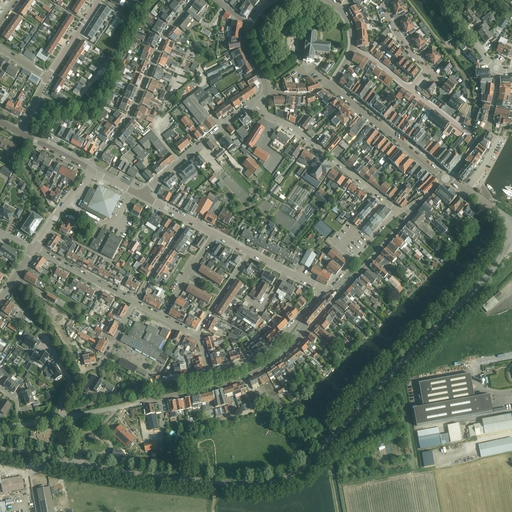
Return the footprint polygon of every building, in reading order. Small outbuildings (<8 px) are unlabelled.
[(79,1),(76,6),(81,9),(85,3),(80,0),(76,0),(77,0),(79,1)] [(169,7),(176,13),(180,8),(170,1),(169,0),(168,0),(167,2),(171,5),(169,7)] [(170,0),(170,1),(180,8),(183,4),(178,0),(170,0)] [(192,6),(191,8),(198,14),(199,13),(200,13),(206,5),(203,2),(202,4),(200,2),(197,0),(196,0),(192,6)] [(358,7),(363,9),(364,9),(365,8),(367,6),(365,5),(364,7),(361,5),(362,3),(357,0),(354,0),(352,3),(358,7)] [(393,9),(393,10),(401,6),(401,5),(402,5),(401,1),(400,2),(399,1),(398,0),(393,0),(392,1),(393,4),(391,4),(392,7),(391,7),(392,9),(393,9)] [(247,11),(250,13),(253,9),(245,2),(243,6),(245,7),(247,10),(247,11)] [(26,3),(23,8),(27,11),(31,6),(26,3)] [(103,5),(99,11),(107,17),(111,11),(110,10),(103,5)] [(68,11),(72,13),(73,13),(77,15),(81,9),(76,6),(73,11),(69,8),(68,11)] [(242,12),(240,14),(246,19),(250,13),(247,11),(247,10),(245,7),(243,6),(239,10),(242,12)] [(348,11),(351,16),(358,12),(355,6),(351,9),(350,7),(348,11)] [(401,6),(393,10),(394,11),(393,11),(394,13),(395,13),(396,15),(398,14),(399,17),(405,14),(404,12),(404,11),(403,10),(404,10),(403,7),(402,7),(401,6)] [(23,8),(19,13),(23,17),(27,11),(23,8)] [(198,15),(198,14),(191,8),(190,9),(187,13),(196,20),(199,23),(202,19),(198,15)] [(163,13),(171,19),(175,15),(168,9),(165,13),(164,12),(163,13)] [(474,25),(480,21),(477,17),(476,18),(469,10),(463,14),(471,24),(472,23),(474,25)] [(99,11),(95,17),(103,23),(107,17),(99,11)] [(160,18),(167,24),(171,19),(163,13),(160,11),(158,13),(162,16),(160,18)] [(483,22),(488,19),(492,16),(491,15),(489,11),(480,18),(483,22)] [(227,12),(223,17),(228,20),(231,16),(227,12)] [(351,16),(353,20),(355,23),(367,19),(368,18),(368,16),(367,14),(364,15),(363,13),(362,13),(360,14),(358,12),(351,16)] [(68,17),(65,22),(70,25),(74,19),(70,16),(71,15),(67,13),(65,15),(68,17)] [(180,21),(178,23),(176,25),(183,31),(193,19),(186,13),(183,17),(184,18),(181,22),(180,21)] [(17,16),(13,21),(19,25),(22,20),(17,16)] [(403,28),(411,24),(410,23),(411,22),(409,19),(408,20),(408,19),(407,19),(406,16),(400,20),(402,22),(400,23),(401,25),(400,26),(402,28),(403,28)] [(95,17),(91,23),(100,28),(103,23),(95,17)] [(105,34),(110,37),(121,20),(116,17),(105,34)] [(147,20),(163,31),(166,26),(158,21),(157,23),(155,22),(148,18),(147,20)] [(503,19),(498,26),(503,29),(508,22),(503,19)] [(147,24),(154,28),(152,31),(160,35),(163,31),(147,20),(146,20),(148,22),(147,24)] [(13,21),(9,27),(15,31),(19,25),(13,21)] [(57,26),(66,32),(70,25),(65,22),(62,27),(61,26),(58,24),(57,26)] [(91,23),(87,29),(96,34),(100,28),(91,23)] [(411,25),(411,24),(403,28),(404,29),(403,30),(404,32),(405,32),(406,33),(408,32),(410,35),(415,31),(414,29),(413,28),(414,27),(412,24),(411,25)] [(477,33),(481,38),(489,33),(486,30),(489,28),(485,24),(477,30),(479,32),(477,33)] [(61,30),(58,35),(62,38),(66,32),(57,26),(56,27),(59,29),(61,30)] [(9,27),(6,32),(11,36),(15,31),(9,27)] [(175,27),(171,32),(178,37),(182,33),(175,27)] [(87,29),(84,35),(91,39),(92,40),(96,34),(87,29)] [(208,37),(211,33),(203,29),(201,33),(208,37)] [(489,33),(481,38),(485,43),(490,40),(492,43),(497,39),(493,34),(496,33),(493,29),(489,33)] [(137,31),(136,34),(156,43),(159,38),(151,34),(150,37),(147,36),(138,32),(137,31)] [(357,31),(357,42),(357,48),(360,48),(361,49),(360,49),(365,52),(365,47),(368,47),(368,42),(368,31),(367,31),(357,31)] [(8,41),(11,36),(6,32),(2,37),(8,41)] [(171,32),(168,37),(174,42),(175,42),(176,43),(177,43),(178,43),(179,43),(179,42),(180,39),(178,37),(171,32)] [(300,52),(304,52),(304,54),(303,55),(304,55),(304,58),(303,58),(303,59),(303,62),(306,62),(306,63),(307,63),(309,63),(310,63),(309,63),(310,63),(311,63),(313,63),(314,60),(314,56),(315,56),(320,56),(320,54),(326,54),(326,55),(327,54),(329,55),(329,52),(330,52),(330,51),(330,48),(330,45),(328,44),(327,44),(318,43),(319,43),(318,43),(316,43),(316,41),(317,40),(316,40),(316,37),(317,37),(317,36),(316,36),(317,33),(307,32),(306,35),(306,36),(306,39),(305,39),(305,40),(306,40),(305,42),(301,42),(300,52)] [(415,45),(416,46),(422,40),(422,39),(423,38),(420,36),(419,37),(417,33),(412,37),(414,40),(412,41),(413,43),(414,45),(415,45)] [(146,45),(154,48),(156,43),(136,34),(134,37),(147,42),(146,45)] [(48,38),(58,44),(62,38),(58,35),(55,39),(53,38),(50,36),(48,38)] [(381,44),(385,47),(391,41),(386,37),(381,44)] [(53,42),(50,48),(54,51),(58,44),(48,38),(48,39),(50,41),(51,41),(53,42)] [(240,40),(230,38),(229,45),(228,45),(230,50),(241,49),(239,43),(240,40)] [(422,40),(416,46),(416,47),(417,49),(418,48),(419,50),(421,49),(423,51),(428,47),(425,44),(426,43),(424,40),(423,41),(422,40)] [(83,41),(78,48),(83,51),(87,46),(91,48),(92,46),(87,43),(87,44),(83,41)] [(164,46),(173,50),(174,51),(181,54),(182,54),(183,52),(175,49),(175,48),(173,47),(174,44),(166,41),(164,46)] [(385,47),(383,49),(388,53),(389,50),(389,51),(393,46),(395,44),(391,41),(385,47)] [(498,43),(493,49),(493,50),(493,49),(497,51),(496,52),(499,53),(498,54),(498,55),(501,56),(505,46),(506,47),(507,44),(499,41),(498,43)] [(505,46),(501,56),(504,57),(505,56),(507,57),(508,56),(511,57),(511,58),(511,55),(511,45),(507,43),(507,44),(506,47),(505,46)] [(164,46),(162,52),(169,55),(171,50),(172,51),(173,50),(164,46)] [(388,53),(392,56),(397,50),(393,46),(389,51),(389,50),(388,53)] [(143,53),(151,56),(153,50),(145,47),(144,49),(139,47),(138,51),(143,53)] [(50,48),(46,53),(50,55),(51,56),(54,51),(50,48)] [(78,48),(74,55),(83,61),(84,59),(85,58),(80,55),(83,51),(78,48)] [(235,52),(231,54),(233,60),(235,59),(244,55),(241,49),(235,52)] [(429,60),(430,61),(436,55),(435,54),(436,53),(433,51),(432,52),(429,49),(425,53),(427,55),(426,57),(428,59),(427,59),(429,61),(429,60)] [(41,50),(37,57),(44,62),(50,55),(46,53),(44,52),(41,50)] [(397,50),(392,56),(396,60),(399,56),(402,53),(397,50)] [(467,56),(471,60),(475,56),(470,51),(466,54),(467,55),(466,56),(467,56)] [(141,58),(149,61),(151,56),(143,53),(141,58)] [(158,59),(170,64),(171,65),(172,65),(177,67),(178,64),(175,63),(175,64),(172,63),(173,61),(168,59),(169,57),(161,54),(158,59)] [(356,54),(352,62),(358,65),(358,66),(360,66),(365,58),(357,54),(356,54)] [(436,55),(430,61),(431,62),(430,62),(432,64),(433,63),(434,65),(436,63),(438,65),(442,61),(439,58),(440,57),(438,54),(437,55),(436,55)] [(74,55),(70,61),(74,64),(76,63),(78,58),(83,61),(74,55)] [(233,60),(231,61),(234,66),(237,64),(246,60),(244,55),(235,59),(233,60)] [(360,69),(363,70),(369,60),(365,58),(360,66),(358,66),(354,72),(357,73),(360,69)] [(396,64),(400,68),(406,61),(401,58),(396,64)] [(158,59),(156,64),(164,68),(165,65),(169,67),(170,64),(158,59)] [(132,63),(146,69),(148,63),(140,60),(139,62),(138,62),(137,63),(133,61),(132,61),(130,60),(129,62),(132,63)] [(237,64),(234,66),(235,68),(238,66),(239,69),(240,69),(248,65),(246,60),(237,64)] [(369,60),(363,70),(366,73),(373,63),(369,60)] [(70,61),(65,68),(70,71),(72,72),(75,74),(76,72),(77,70),(73,67),(74,64),(70,61)] [(406,61),(400,68),(404,71),(410,65),(406,61)] [(444,62),(440,67),(443,69),(441,71),(443,72),(442,73),(444,74),(445,74),(446,74),(447,73),(448,73),(450,71),(449,70),(451,67),(444,62)] [(135,71),(143,74),(146,69),(132,63),(131,65),(134,66),(134,67),(136,67),(135,68),(136,69),(135,71)] [(322,70),(327,74),(334,64),(334,63),(333,64),(332,64),(330,66),(326,64),(322,70)] [(366,73),(370,76),(372,73),(376,67),(377,66),(373,63),(366,73)] [(10,65),(6,72),(15,78),(19,70),(10,65)] [(221,66),(212,71),(214,75),(223,70),(226,69),(224,65),(221,66)] [(244,76),(246,80),(252,76),(250,73),(252,72),(248,65),(240,69),(239,69),(237,70),(239,74),(244,71),(246,75),(244,76)] [(410,65),(404,71),(409,74),(414,68),(410,65)] [(155,66),(153,72),(161,75),(163,71),(164,71),(164,70),(155,66)] [(372,73),(374,75),(378,78),(382,72),(376,67),(372,73)] [(65,68),(61,75),(66,78),(67,75),(70,71),(65,68)] [(414,68),(409,74),(413,78),(418,71),(414,68)] [(476,80),(478,79),(490,78),(489,70),(484,71),(484,70),(480,70),(480,71),(475,72),(476,80)] [(153,72),(151,78),(160,81),(160,80),(159,80),(161,75),(153,72)] [(382,72),(378,78),(383,82),(384,82),(388,76),(382,72)] [(127,76),(140,82),(143,76),(134,73),(133,75),(129,73),(127,76)] [(345,75),(339,83),(343,87),(349,80),(348,80),(350,77),(352,75),(349,73),(347,76),(345,75)] [(32,75),(29,79),(33,82),(37,84),(40,80),(32,75)] [(61,75),(59,78),(60,80),(68,84),(69,83),(66,81),(64,80),(66,78),(61,75)] [(252,76),(246,80),(248,84),(249,83),(250,85),(251,84),(253,83),(257,80),(254,75),(252,76)] [(130,84),(138,87),(140,82),(127,76),(126,79),(131,81),(130,84)] [(215,76),(209,79),(210,82),(209,82),(211,86),(218,82),(215,76)] [(388,76),(384,82),(389,85),(393,80),(388,76)] [(446,84),(445,84),(452,90),(456,85),(455,76),(449,77),(449,80),(448,82),(447,81),(445,83),(446,84)] [(84,85),(84,86),(87,81),(82,77),(79,82),(84,85)] [(349,80),(343,87),(349,91),(356,81),(350,77),(348,80),(349,80)] [(310,85),(305,87),(306,93),(321,88),(312,78),(303,79),(304,82),(307,82),(310,85)] [(480,84),(482,84),(494,86),(492,78),(490,78),(478,79),(478,81),(480,81),(480,84)] [(281,81),(284,92),(290,93),(287,84),(285,79),(281,81)] [(349,91),(352,94),(361,82),(359,80),(357,79),(356,81),(349,91)] [(59,82),(57,86),(61,89),(63,85),(65,83),(66,84),(66,86),(68,87),(69,85),(68,84),(60,80),(59,82)] [(150,80),(148,85),(156,89),(160,90),(160,88),(161,87),(157,85),(158,83),(150,80)] [(365,84),(355,96),(361,101),(362,101),(370,89),(371,88),(373,86),(373,85),(367,81),(364,84),(365,84)] [(363,83),(361,82),(352,94),(355,96),(365,84),(364,84),(363,83)] [(116,87),(122,89),(125,91),(126,91),(135,95),(137,89),(129,86),(128,88),(123,87),(114,83),(113,85),(114,85),(113,86),(116,87)] [(241,83),(237,85),(239,88),(241,91),(242,91),(243,93),(240,95),(245,101),(250,98),(245,91),(245,90),(246,89),(241,83)] [(250,88),(245,91),(250,98),(255,94),(254,92),(258,89),(254,85),(253,83),(251,84),(250,85),(249,83),(248,84),(249,86),(250,88)] [(427,83),(422,90),(425,93),(427,91),(430,94),(432,91),(433,92),(435,89),(434,89),(436,87),(435,86),(436,85),(434,84),(433,84),(431,83),(430,85),(427,83)] [(72,93),(77,96),(83,87),(78,84),(75,89),(72,93)] [(287,84),(290,93),(297,93),(297,84),(295,84),(287,84)] [(304,84),(297,84),(297,93),(306,93),(305,87),(304,84)] [(439,89),(440,96),(448,95),(451,91),(452,90),(445,84),(445,85),(444,84),(442,86),(443,87),(442,89),(439,89)] [(148,85),(145,90),(153,94),(156,89),(148,85)] [(54,93),(52,97),(56,100),(59,102),(59,101),(63,96),(60,94),(60,95),(58,94),(59,92),(61,89),(57,86),(56,87),(54,89),(53,92),(54,93)] [(213,87),(209,90),(215,97),(218,94),(213,87)] [(195,118),(194,118),(207,134),(216,126),(203,109),(208,104),(210,108),(213,112),(215,110),(212,107),(209,103),(211,102),(201,88),(183,103),(195,118)] [(370,89),(362,101),(361,101),(366,105),(374,94),(375,93),(370,90),(371,90),(370,89)] [(395,98),(400,102),(408,93),(407,92),(403,89),(399,94),(395,98)] [(483,95),(492,98),(493,92),(482,89),(481,95),(483,95)] [(125,94),(124,97),(132,100),(135,95),(126,91),(125,94)] [(314,95),(322,102),(329,95),(325,91),(314,95)] [(0,103),(3,105),(8,94),(5,92),(4,95),(0,93),(0,103)] [(18,98),(14,105),(11,112),(19,117),(23,110),(19,108),(22,103),(19,101),(20,99),(24,93),(21,92),(18,98)] [(144,92),(142,99),(157,105),(159,102),(153,100),(151,99),(153,96),(144,92)] [(233,96),(235,98),(240,105),(240,104),(245,101),(240,95),(238,92),(236,94),(233,96)] [(400,102),(399,103),(401,105),(403,103),(404,103),(406,100),(408,101),(412,96),(408,93),(400,102)] [(374,94),(366,105),(371,109),(379,98),(374,94)] [(310,104),(316,102),(314,95),(307,98),(307,99),(306,100),(308,105),(307,105),(308,108),(311,107),(310,104)] [(329,95),(322,102),(327,106),(335,99),(329,95)] [(454,95),(448,103),(453,107),(459,99),(454,95)] [(481,102),(490,104),(492,98),(483,95),(481,102)] [(379,98),(371,109),(380,116),(386,110),(379,104),(383,98),(380,96),(379,98)] [(499,96),(498,101),(507,103),(510,104),(511,97),(509,96),(509,98),(499,96)] [(118,98),(117,102),(117,103),(118,103),(122,104),(129,107),(131,104),(132,102),(124,99),(123,100),(118,98)] [(234,108),(240,105),(235,98),(230,102),(234,108)] [(409,112),(409,111),(411,112),(412,112),(410,111),(412,107),(414,108),(415,106),(417,107),(420,102),(416,98),(411,104),(407,110),(409,112)] [(142,99),(140,104),(148,108),(149,105),(152,106),(158,108),(159,106),(157,105),(142,99)] [(323,114),(325,116),(327,114),(333,109),(340,103),(335,99),(327,106),(324,108),(327,111),(323,114)] [(459,99),(453,107),(458,111),(464,103),(459,99)] [(5,109),(11,112),(14,105),(11,104),(12,101),(11,101),(11,100),(10,100),(5,109)] [(507,107),(507,103),(498,101),(496,107),(510,110),(510,107),(507,107)] [(420,102),(417,107),(422,111),(423,109),(425,106),(420,102)] [(119,110),(127,113),(129,107),(118,103),(117,103),(116,105),(120,107),(119,110)] [(327,114),(325,116),(326,117),(325,118),(331,123),(337,116),(340,118),(341,117),(342,118),(349,111),(340,103),(333,109),(327,114)] [(222,107),(227,114),(232,110),(227,104),(222,107)] [(388,107),(386,110),(380,116),(386,121),(392,113),(397,106),(394,104),(391,107),(392,108),(391,109),(388,107)] [(136,112),(154,120),(155,117),(147,114),(148,110),(139,106),(136,112)] [(423,117),(426,120),(432,111),(425,106),(423,109),(427,112),(423,117)] [(222,118),(227,114),(222,107),(217,111),(214,114),(218,120),(222,117),(222,118)] [(337,116),(331,123),(336,128),(340,123),(343,126),(346,123),(346,124),(354,115),(349,111),(342,118),(341,117),(340,118),(337,116)] [(397,117),(392,125),(391,125),(395,128),(401,120),(402,119),(401,119),(406,111),(404,113),(403,112),(402,114),(403,115),(402,116),(399,114),(397,117)] [(112,116),(120,122),(124,118),(117,112),(115,114),(113,113),(111,115),(112,116)] [(136,112),(134,118),(142,121),(143,119),(146,120),(146,121),(152,123),(154,120),(136,112)] [(434,112),(429,119),(434,123),(439,116),(434,112)] [(392,113),(386,121),(391,125),(392,125),(397,117),(392,113)] [(237,119),(244,127),(247,131),(248,129),(246,126),(251,122),(245,114),(237,119)] [(476,121),(485,124),(488,116),(478,114),(476,121)] [(306,129),(310,124),(312,122),(306,117),(303,115),(297,123),(299,125),(299,126),(305,130),(306,129)] [(354,115),(346,124),(348,125),(349,126),(353,122),(354,123),(358,118),(354,115)] [(109,121),(116,127),(120,122),(112,116),(111,117),(112,117),(109,121)] [(439,116),(434,123),(439,126),(444,120),(439,116)] [(197,140),(202,137),(196,130),(186,117),(181,122),(186,127),(187,126),(191,131),(192,130),(194,133),(193,133),(193,135),(197,140)] [(405,121),(398,131),(404,135),(409,128),(412,125),(409,123),(411,120),(411,119),(408,117),(405,121)] [(495,125),(499,126),(501,119),(493,117),(493,118),(493,121),(495,125)] [(199,128),(196,130),(202,137),(202,138),(207,134),(194,118),(192,120),(199,128)] [(346,133),(348,135),(361,120),(358,118),(354,123),(353,122),(349,126),(348,125),(347,126),(351,129),(350,130),(349,130),(346,133)] [(401,120),(395,128),(398,131),(405,121),(402,119),(401,120)] [(129,124),(136,130),(144,137),(150,131),(148,129),(144,132),(142,131),(137,127),(139,125),(136,123),(132,120),(129,124)] [(361,120),(348,135),(343,140),(345,141),(348,144),(355,137),(356,138),(365,124),(363,122),(361,120)] [(409,128),(404,135),(410,140),(419,129),(420,127),(424,123),(420,120),(417,124),(414,127),(412,130),(409,128)] [(444,120),(439,126),(444,130),(449,124),(444,120)] [(101,124),(111,133),(115,128),(108,123),(105,126),(104,126),(105,124),(102,121),(101,123),(101,124)] [(473,126),(472,127),(473,127),(472,130),(476,132),(478,128),(482,131),(485,126),(474,122),(474,123),(474,122),(473,126)] [(100,132),(107,138),(111,133),(101,124),(100,125),(96,130),(98,131),(101,128),(103,129),(100,132)] [(135,131),(136,130),(129,124),(125,129),(129,132),(131,134),(134,130),(135,131)] [(450,124),(444,132),(449,136),(453,130),(453,131),(455,128),(450,124)] [(257,125),(245,145),(250,148),(248,151),(254,154),(253,155),(261,160),(259,163),(263,165),(265,163),(269,156),(258,148),(257,149),(253,147),(265,129),(257,125)] [(235,132),(231,127),(231,126),(227,130),(231,135),(235,132)] [(367,126),(351,147),(356,151),(361,145),(361,144),(363,142),(372,130),(367,126)] [(58,136),(62,138),(61,138),(69,143),(74,133),(67,129),(66,129),(63,127),(58,136)] [(246,132),(247,131),(244,127),(243,128),(242,127),(236,132),(242,140),(248,135),(246,132)] [(459,138),(463,133),(460,131),(455,128),(453,131),(455,132),(453,135),(459,138)] [(306,133),(312,139),(316,135),(314,133),(314,131),(311,129),(309,131),(306,133)] [(419,129),(410,140),(416,145),(425,134),(419,129)] [(120,134),(135,146),(134,146),(137,144),(129,137),(130,135),(124,130),(120,134)] [(366,144),(362,150),(365,152),(366,150),(369,147),(378,135),(377,134),(374,132),(372,130),(363,142),(366,144)] [(152,145),(159,154),(168,165),(175,160),(151,132),(143,139),(140,142),(139,143),(145,150),(152,145)] [(275,132),(271,138),(274,141),(275,140),(285,146),(289,140),(279,133),(278,135),(275,132)] [(70,143),(75,146),(80,138),(78,137),(80,134),(78,133),(75,136),(73,137),(70,143)] [(132,149),(135,146),(120,134),(117,138),(123,144),(125,141),(131,146),(130,147),(132,149)] [(425,134),(416,145),(427,153),(434,144),(430,141),(431,140),(425,134)] [(80,138),(75,146),(80,149),(84,141),(86,142),(87,141),(86,141),(89,137),(86,135),(83,139),(80,138)] [(177,135),(175,136),(180,142),(185,148),(190,144),(185,138),(182,141),(177,135)] [(369,147),(366,150),(370,153),(372,150),(374,147),(382,138),(378,135),(369,147)] [(173,138),(178,144),(175,146),(180,152),(185,148),(180,142),(175,136),(173,138)] [(314,140),(318,143),(323,147),(330,139),(326,136),(323,140),(318,136),(314,140)] [(0,147),(12,154),(17,146),(0,137),(0,147)] [(225,137),(220,141),(227,150),(231,147),(233,149),(239,145),(236,141),(233,143),(229,139),(227,140),(225,137)] [(456,142),(447,153),(439,163),(444,167),(454,153),(464,142),(465,141),(464,141),(460,137),(456,142)] [(382,138),(374,147),(376,149),(374,152),(375,153),(373,156),(374,157),(379,151),(378,151),(386,141),(382,138)] [(434,144),(427,153),(431,157),(440,147),(437,145),(438,144),(441,141),(438,139),(434,144)] [(82,149),(87,152),(92,143),(93,142),(90,140),(89,141),(89,142),(89,143),(86,142),(82,149)] [(123,146),(120,143),(116,140),(114,143),(121,149),(123,146)] [(338,145),(345,151),(348,147),(348,146),(343,143),(345,141),(343,140),(338,145)] [(479,145),(486,150),(488,143),(483,140),(479,145)] [(217,148),(212,141),(211,141),(207,145),(212,152),(214,150),(217,153),(214,156),(218,160),(225,154),(221,150),(220,151),(217,148)] [(333,141),(326,150),(330,153),(337,144),(333,141)] [(378,151),(379,151),(381,153),(378,156),(380,158),(381,157),(391,145),(386,141),(378,151)] [(92,143),(87,152),(92,155),(94,152),(95,152),(98,146),(95,144),(96,144),(93,142),(92,143)] [(440,147),(431,157),(435,160),(443,150),(441,147),(443,145),(442,144),(440,147)] [(132,150),(138,156),(138,157),(144,151),(138,145),(132,150)] [(290,145),(285,151),(295,159),(302,149),(296,145),(294,148),(290,145)] [(391,145),(381,157),(385,161),(387,160),(396,149),(392,146),(391,145)] [(443,150),(435,160),(439,163),(447,153),(445,151),(447,148),(443,145),(441,147),(443,150)] [(475,151),(481,157),(486,150),(479,145),(475,151)] [(386,164),(383,167),(385,168),(386,167),(386,168),(400,152),(396,149),(387,160),(385,161),(385,162),(386,164)] [(138,157),(136,158),(139,161),(142,164),(145,162),(143,160),(149,155),(145,150),(144,151),(138,157)] [(305,151),(298,161),(296,164),(300,167),(302,164),(303,165),(305,162),(307,163),(306,165),(308,167),(314,158),(305,151)] [(470,156),(477,162),(481,157),(475,151),(474,151),(470,155),(470,156)] [(400,152),(386,168),(389,170),(392,167),(396,170),(397,169),(407,158),(400,152)] [(39,162),(43,164),(47,158),(47,157),(41,153),(40,155),(37,154),(36,157),(34,161),(38,164),(39,162)] [(110,165),(113,158),(105,153),(101,160),(110,165)] [(454,153),(444,167),(449,171),(452,168),(453,168),(453,167),(453,166),(460,158),(460,157),(458,155),(457,156),(454,153)] [(159,162),(157,164),(162,171),(168,165),(159,154),(157,156),(159,158),(160,159),(158,161),(159,162)] [(349,160),(346,165),(351,170),(356,163),(359,159),(353,155),(349,160)] [(465,161),(468,163),(474,168),(477,163),(477,162),(470,156),(465,161)] [(201,168),(206,164),(200,157),(198,159),(196,157),(191,161),(196,166),(198,165),(201,168)] [(43,164),(40,169),(42,170),(44,166),(49,169),(50,167),(53,161),(47,158),(43,164)] [(120,161),(119,161),(118,164),(116,163),(115,165),(114,165),(113,167),(124,173),(125,172),(128,166),(128,165),(128,164),(127,163),(128,161),(122,158),(121,159),(120,161)] [(249,158),(242,165),(248,171),(244,175),(249,179),(252,176),(253,175),(259,169),(252,162),(249,158)] [(407,158),(397,169),(404,174),(409,168),(413,163),(407,158)] [(306,173),(302,178),(317,189),(321,183),(325,177),(331,169),(328,167),(328,166),(320,160),(320,161),(317,159),(311,167),(306,173)] [(186,177),(195,169),(189,162),(180,170),(181,172),(179,175),(185,183),(188,180),(186,177)] [(53,173),(56,175),(57,173),(61,166),(56,163),(53,168),(50,167),(46,176),(51,178),(53,173)] [(152,170),(157,175),(162,171),(157,164),(155,163),(153,165),(155,167),(152,170)] [(356,163),(351,170),(354,172),(359,165),(356,163)] [(473,170),(474,168),(468,163),(462,170),(468,175),(473,170)] [(359,165),(354,172),(359,175),(364,168),(360,164),(359,165)] [(410,176),(408,179),(405,182),(406,183),(407,183),(413,176),(420,168),(414,164),(410,169),(407,173),(410,176)] [(56,175),(54,178),(53,182),(55,183),(57,179),(60,175),(63,176),(67,169),(62,166),(58,174),(57,173),(56,175)] [(364,168),(359,175),(363,179),(369,171),(365,167),(364,168)] [(369,171),(363,179),(368,182),(377,171),(372,167),(369,171)] [(2,172),(1,173),(2,174),(10,178),(13,173),(4,168),(2,172)] [(127,174),(134,178),(135,178),(138,172),(131,168),(127,174)] [(142,175),(149,182),(153,178),(144,168),(143,170),(145,172),(142,175)] [(405,186),(404,187),(406,188),(407,187),(411,190),(414,187),(419,180),(426,173),(420,168),(413,176),(418,181),(414,185),(413,184),(411,186),(408,184),(406,186),(405,186)] [(67,169),(63,176),(63,177),(61,180),(60,182),(62,182),(63,181),(65,178),(68,179),(72,172),(67,169)] [(259,169),(253,175),(256,178),(262,171),(259,169)] [(304,169),(299,176),(302,178),(307,171),(304,169)] [(332,170),(327,178),(330,180),(328,183),(331,185),(339,175),(332,170)] [(468,175),(462,170),(456,177),(457,178),(456,179),(461,183),(468,175)] [(377,171),(368,182),(371,185),(374,182),(380,174),(377,171)] [(72,172),(68,179),(65,185),(64,186),(67,187),(70,180),(73,182),(77,174),(72,172)] [(419,180),(414,187),(415,188),(420,181),(423,183),(429,176),(426,173),(419,180)] [(168,178),(173,184),(175,182),(177,185),(179,183),(177,180),(172,174),(168,178)] [(279,175),(274,182),(279,185),(284,179),(279,175)] [(331,185),(330,187),(337,192),(340,188),(340,187),(346,179),(339,175),(331,185)] [(421,184),(415,190),(418,193),(417,193),(418,194),(421,192),(421,191),(431,181),(433,179),(429,176),(423,183),(424,184),(423,186),(421,184)] [(171,185),(173,184),(168,178),(163,182),(170,190),(173,188),(171,185)] [(340,187),(340,188),(345,191),(351,183),(346,179),(340,187)] [(431,181),(421,191),(421,192),(424,195),(430,189),(431,189),(436,183),(437,183),(437,182),(436,181),(436,180),(435,179),(434,179),(433,179),(431,181)] [(221,189),(225,186),(221,181),(217,185),(221,189)] [(371,185),(378,191),(382,187),(376,183),(377,183),(375,181),(375,182),(374,182),(371,185)] [(385,183),(382,187),(378,191),(385,196),(391,188),(385,183)] [(276,184),(270,192),(275,195),(280,188),(276,184)] [(352,194),(357,188),(352,184),(347,190),(350,192),(349,195),(351,196),(352,194)] [(442,185),(435,194),(448,206),(456,197),(450,192),(449,191),(450,190),(445,186),(444,187),(442,185)] [(158,194),(157,194),(159,195),(161,196),(163,198),(162,200),(168,203),(171,197),(173,198),(174,196),(171,193),(168,190),(167,189),(162,186),(160,190),(158,194)] [(81,205),(80,208),(104,220),(106,220),(107,217),(109,218),(111,215),(119,200),(120,198),(99,187),(97,192),(96,191),(90,188),(81,205)] [(391,188),(385,196),(392,201),(392,200),(397,194),(396,193),(397,191),(393,187),(391,188)] [(393,201),(398,206),(402,201),(403,200),(411,190),(407,187),(406,188),(404,187),(393,201)] [(357,188),(352,194),(357,198),(362,192),(357,188)] [(170,204),(175,206),(183,195),(184,193),(182,191),(179,195),(177,194),(170,204)] [(51,195),(50,197),(53,198),(51,201),(56,203),(56,204),(60,197),(56,194),(55,194),(52,192),(51,195)] [(362,192),(357,198),(354,202),(355,203),(356,202),(357,202),(359,199),(362,202),(367,196),(362,192)] [(216,197),(210,193),(207,199),(213,202),(216,197)] [(316,193),(314,198),(320,202),(323,198),(316,193)] [(183,195),(175,206),(179,209),(184,202),(183,202),(186,197),(183,195)] [(427,202),(432,206),(434,208),(435,207),(436,208),(438,206),(437,206),(440,202),(433,195),(428,201),(427,202)] [(180,209),(188,214),(193,204),(193,203),(192,204),(188,201),(189,200),(190,201),(191,198),(189,196),(180,209)] [(370,200),(368,202),(374,207),(378,202),(370,197),(369,199),(370,200)] [(193,204),(188,214),(192,216),(197,218),(199,214),(204,217),(205,217),(207,213),(212,203),(203,198),(202,198),(197,207),(196,206),(196,205),(199,201),(197,200),(197,199),(195,198),(193,203),(193,204)] [(454,213),(463,202),(458,198),(445,212),(447,214),(451,210),(454,213)] [(364,204),(371,211),(374,207),(368,202),(368,201),(368,200),(364,204)] [(208,213),(204,221),(208,223),(213,226),(217,218),(218,216),(214,213),(215,210),(213,208),(215,204),(213,202),(213,203),(212,203),(207,213),(208,213)] [(427,202),(422,207),(423,208),(433,217),(436,220),(437,221),(442,225),(445,222),(440,218),(439,219),(435,215),(434,215),(430,211),(433,209),(431,207),(432,206),(427,202)] [(463,215),(464,214),(463,213),(469,207),(464,203),(455,214),(459,218),(462,214),(463,215)] [(360,209),(367,215),(371,211),(364,204),(363,205),(360,209)] [(133,211),(131,214),(138,218),(142,209),(135,205),(133,211)] [(379,210),(386,216),(391,211),(383,206),(379,210)] [(16,211),(15,210),(9,207),(6,211),(2,209),(2,210),(1,209),(0,211),(1,212),(0,213),(0,217),(2,218),(5,220),(9,222),(12,216),(13,216),(18,219),(19,218),(23,211),(17,208),(16,211)] [(469,207),(463,213),(464,214),(468,217),(467,218),(469,220),(470,218),(471,219),(476,212),(469,207)] [(427,221),(429,222),(430,221),(433,224),(432,225),(443,235),(447,230),(437,221),(436,220),(434,222),(431,219),(433,217),(423,208),(418,213),(427,221)] [(357,213),(364,219),(367,215),(360,209),(357,213)] [(376,214),(383,220),(386,216),(379,210),(376,214)] [(228,225),(232,218),(222,212),(218,220),(228,226),(228,225)] [(353,217),(360,223),(364,219),(357,213),(353,217)] [(410,222),(418,228),(431,239),(435,235),(425,226),(422,223),(425,220),(429,224),(430,223),(429,222),(427,221),(418,213),(410,222)] [(31,237),(33,233),(33,234),(36,230),(35,230),(42,220),(33,214),(22,230),(22,231),(31,237)] [(161,222),(162,220),(153,214),(147,223),(156,229),(159,224),(161,222)] [(372,218),(380,224),(383,220),(376,214),(372,218)] [(349,221),(357,227),(360,223),(353,217),(349,221)] [(369,222),(376,229),(380,224),(372,218),(369,222)] [(62,225),(59,231),(67,235),(70,229),(71,229),(75,222),(67,219),(64,226),(62,225)] [(166,219),(156,234),(159,235),(160,234),(164,227),(166,229),(171,223),(166,219)] [(239,230),(244,222),(242,220),(236,228),(239,230)] [(320,221),(313,229),(321,236),(328,228),(320,221)] [(365,226),(373,233),(376,229),(369,222),(365,226)] [(410,222),(406,227),(411,232),(414,234),(416,233),(418,235),(420,232),(410,222)] [(172,223),(166,232),(169,234),(171,231),(170,230),(170,229),(176,233),(180,228),(172,223)] [(362,231),(369,237),(373,233),(365,226),(362,231)] [(241,236),(246,239),(250,232),(252,228),(250,227),(248,231),(245,230),(242,235),(241,236)] [(418,238),(411,232),(406,227),(403,230),(414,241),(415,241),(418,238)] [(112,260),(122,241),(111,235),(112,234),(102,229),(96,240),(94,239),(89,248),(112,260)] [(182,235),(192,242),(195,237),(193,235),(192,235),(192,234),(185,230),(182,235)] [(250,232),(246,239),(251,241),(254,235),(256,231),(254,230),(252,233),(250,232)] [(407,235),(402,231),(397,236),(404,242),(408,238),(406,236),(407,235)] [(254,235),(251,241),(255,244),(260,234),(260,233),(258,232),(256,236),(254,235)] [(165,233),(158,244),(161,246),(164,242),(162,241),(163,240),(169,244),(173,238),(165,233)] [(260,234),(255,244),(259,246),(263,239),(265,237),(260,234)] [(182,235),(179,240),(185,244),(187,241),(190,244),(192,242),(182,235)] [(55,236),(51,241),(57,245),(59,242),(61,244),(63,241),(58,238),(55,236)] [(400,248),(399,248),(406,255),(410,258),(411,258),(407,254),(408,253),(404,249),(407,246),(397,236),(392,242),(400,248)] [(194,246),(200,250),(206,241),(200,237),(198,240),(195,238),(191,244),(194,246)] [(263,239),(259,246),(264,248),(268,242),(263,239)] [(175,244),(185,251),(186,251),(188,248),(186,247),(185,249),(183,248),(185,244),(179,240),(175,244)] [(55,248),(57,245),(51,241),(47,247),(55,252),(57,250),(55,248)] [(135,242),(129,250),(133,253),(139,245),(138,244),(135,242)] [(268,242),(264,248),(269,251),(272,244),(268,242)] [(398,258),(401,256),(401,255),(397,251),(398,250),(399,248),(400,248),(392,242),(389,245),(387,248),(391,252),(391,253),(394,256),(395,255),(398,258)] [(154,256),(158,259),(165,249),(163,247),(161,246),(158,244),(156,247),(151,254),(154,256)] [(175,244),(172,250),(179,254),(180,252),(183,254),(185,251),(175,244)] [(272,244),(269,251),(273,253),(277,247),(272,244)] [(16,258),(19,254),(5,245),(0,251),(0,252),(13,262),(16,258)] [(214,248),(210,253),(210,254),(211,253),(216,257),(222,249),(217,245),(214,248)] [(65,258),(71,261),(74,255),(71,253),(73,251),(73,250),(73,247),(71,246),(68,252),(65,258)] [(277,247),(273,253),(278,256),(281,249),(277,247)] [(281,249),(278,256),(282,258),(287,250),(284,248),(283,250),(281,249)] [(327,251),(324,254),(328,258),(341,268),(347,262),(332,250),(330,248),(327,251)] [(222,249),(216,257),(222,261),(222,262),(224,263),(228,258),(226,256),(228,252),(222,249)] [(390,263),(391,263),(392,264),(396,258),(390,253),(390,252),(386,249),(381,255),(390,263)] [(168,256),(174,260),(175,260),(178,262),(179,260),(176,258),(178,255),(171,250),(168,256)] [(287,250),(282,258),(287,261),(291,254),(288,253),(289,252),(287,250)] [(291,254),(287,261),(291,263),(296,255),(295,255),(296,253),(297,251),(295,250),(294,252),(293,255),(291,254)] [(305,254),(300,264),(300,265),(309,269),(311,265),(316,268),(317,266),(315,265),(318,260),(320,261),(321,259),(322,258),(323,255),(320,254),(318,252),(316,256),(307,251),(305,254)] [(74,255),(71,261),(76,264),(81,255),(78,254),(77,256),(74,255)] [(93,258),(87,269),(92,272),(95,266),(93,265),(94,262),(97,255),(95,254),(93,258)] [(321,259),(320,261),(320,262),(322,258),(326,261),(327,262),(329,264),(327,266),(326,269),(325,270),(327,271),(326,272),(326,273),(331,275),(332,275),(333,273),(335,275),(341,268),(328,258),(324,254),(323,255),(322,258),(321,259)] [(81,255),(76,264),(81,266),(85,260),(82,259),(84,256),(81,255)] [(296,255),(291,263),(296,265),(298,261),(300,259),(297,257),(298,256),(296,255)] [(386,267),(388,266),(390,263),(381,255),(380,256),(380,255),(375,261),(379,265),(382,268),(384,265),(386,267)] [(148,259),(145,263),(152,268),(158,259),(154,256),(151,261),(148,259)] [(165,260),(174,267),(176,265),(173,263),(174,260),(168,256),(165,260)] [(224,264),(227,266),(229,264),(235,268),(241,260),(234,256),(232,258),(229,256),(224,264)] [(36,263),(42,267),(47,270),(49,272),(52,268),(48,265),(47,266),(49,268),(48,269),(43,266),(44,264),(46,265),(48,263),(40,257),(36,263)] [(85,260),(81,266),(87,269),(93,258),(90,257),(89,259),(87,262),(85,260)] [(140,257),(138,261),(133,267),(137,270),(140,264),(142,265),(145,260),(140,257)] [(169,270),(170,267),(173,269),(175,267),(174,267),(165,260),(161,265),(169,270)] [(371,268),(381,279),(383,277),(384,278),(387,275),(374,262),(369,267),(371,268)] [(40,269),(42,267),(36,263),(32,268),(40,274),(42,271),(40,269)] [(139,272),(146,277),(152,268),(145,263),(139,272)] [(249,263),(242,273),(250,277),(254,271),(259,274),(261,270),(249,263)] [(399,265),(397,268),(404,274),(407,270),(400,264),(400,265),(399,265)] [(95,266),(92,272),(97,275),(102,266),(99,265),(98,267),(95,266)] [(166,275),(169,270),(161,265),(158,270),(166,275)] [(198,272),(203,276),(210,266),(208,265),(205,268),(202,266),(200,269),(198,272)] [(316,276),(317,277),(319,274),(318,273),(320,269),(316,268),(311,265),(309,269),(311,270),(310,272),(317,276),(316,276)] [(102,266),(97,275),(103,278),(106,272),(103,270),(105,268),(102,266)] [(210,266),(203,276),(209,279),(213,273),(210,271),(212,267),(210,266)] [(57,276),(60,277),(63,271),(58,268),(53,277),(56,278),(57,276)] [(381,279),(371,268),(370,269),(374,272),(372,274),(368,271),(364,275),(372,284),(376,280),(379,283),(382,280),(381,279)] [(318,277),(316,281),(326,286),(328,281),(323,278),(324,276),(321,275),(323,271),(320,269),(318,273),(319,274),(317,277),(318,277)] [(106,272),(103,278),(108,281),(112,272),(110,270),(108,273),(106,272)] [(158,270),(155,274),(162,279),(164,275),(167,277),(168,277),(169,276),(166,275),(158,270)] [(323,271),(321,275),(324,276),(323,278),(328,281),(331,275),(326,273),(326,272),(323,270),(323,271)] [(63,271),(60,277),(62,279),(61,281),(64,283),(68,274),(63,271)] [(213,273),(209,279),(214,283),(220,273),(218,271),(216,275),(213,273)] [(112,272),(108,281),(113,283),(116,277),(114,276),(115,273),(112,272)] [(264,272),(260,279),(262,280),(261,283),(264,285),(270,275),(264,272)] [(38,279),(29,273),(25,280),(34,285),(38,279)] [(220,273),(214,283),(220,286),(222,282),(224,280),(220,278),(223,274),(220,273)] [(155,274),(151,280),(153,281),(152,282),(155,284),(156,283),(158,284),(162,279),(155,274)] [(256,293),(253,298),(260,302),(262,298),(265,293),(268,287),(269,284),(271,286),(276,278),(270,275),(264,285),(261,283),(260,283),(261,284),(256,293)] [(116,277),(113,283),(119,286),(123,278),(120,276),(119,279),(116,277)] [(363,276),(358,280),(365,287),(367,289),(369,291),(371,289),(367,285),(370,283),(363,276)] [(124,287),(130,289),(133,283),(131,282),(132,279),(129,278),(124,287)] [(388,282),(395,289),(396,289),(400,285),(392,278),(388,282)] [(74,279),(71,285),(70,285),(68,287),(72,289),(74,287),(76,288),(80,282),(74,279)] [(354,284),(353,285),(363,294),(363,293),(367,289),(358,280),(357,280),(354,284)] [(233,287),(242,294),(244,291),(240,289),(242,286),(239,283),(236,281),(233,287)] [(80,282),(76,288),(79,290),(78,292),(80,294),(85,285),(80,282)] [(133,283),(130,289),(135,292),(140,284),(137,282),(136,285),(133,283)] [(283,282),(276,293),(278,294),(279,296),(278,298),(279,300),(282,302),(284,298),(284,297),(291,286),(283,282)] [(510,284),(501,291),(502,293),(511,285),(510,284)] [(85,285),(80,294),(83,295),(85,293),(87,294),(90,288),(85,285)] [(353,285),(351,287),(354,290),(352,293),(356,296),(356,295),(359,298),(363,294),(353,285)] [(403,289),(400,285),(396,289),(395,289),(394,290),(398,294),(403,289)] [(187,298),(189,299),(195,289),(189,286),(186,292),(189,294),(187,298)] [(284,298),(290,301),(291,300),(290,298),(290,297),(291,297),(292,295),(295,290),(291,287),(291,286),(284,297),(284,298)] [(233,287),(229,292),(235,296),(237,293),(241,296),(242,294),(233,287)] [(351,287),(346,292),(352,297),(356,301),(358,298),(356,296),(352,293),(354,290),(351,287)] [(90,288),(87,294),(89,295),(88,298),(91,299),(96,291),(90,288)] [(152,296),(148,304),(153,307),(162,290),(160,289),(156,296),(153,294),(152,296)] [(195,289),(189,299),(192,300),(194,297),(197,298),(200,292),(195,289)] [(162,290),(153,307),(158,310),(160,306),(161,307),(164,301),(161,299),(161,298),(164,292),(162,290)] [(200,292),(197,298),(200,300),(198,304),(200,305),(206,295),(200,292)] [(225,297),(235,304),(237,302),(233,299),(235,296),(229,292),(225,297)] [(352,297),(346,292),(340,299),(345,304),(346,304),(348,306),(351,303),(352,302),(349,300),(352,297)] [(500,292),(494,297),(482,307),(487,313),(504,297),(500,292)] [(103,300),(106,302),(109,295),(104,293),(99,301),(102,303),(103,300)] [(147,293),(142,301),(148,304),(152,296),(147,293)] [(48,294),(46,298),(54,304),(57,299),(48,294)] [(322,299),(328,305),(333,298),(328,294),(326,295),(322,299)] [(109,295),(106,302),(108,303),(107,305),(107,306),(110,307),(114,298),(109,295)] [(206,295),(200,305),(203,306),(205,303),(208,304),(212,298),(206,295)] [(298,303),(296,306),(299,310),(307,303),(300,296),(294,300),(295,301),(296,300),(298,303)] [(225,297),(222,302),(228,307),(230,304),(234,306),(235,304),(225,297)] [(370,301),(375,305),(373,307),(376,310),(378,306),(376,304),(378,301),(373,297),(370,301)] [(8,301),(4,306),(15,313),(17,311),(14,309),(15,306),(12,304),(14,302),(10,299),(8,302),(8,301)] [(172,308),(174,309),(175,307),(182,310),(182,309),(183,307),(186,303),(179,299),(175,304),(175,305),(172,308)] [(319,302),(325,307),(328,305),(322,299),(319,302)] [(334,305),(357,325),(358,326),(360,325),(357,323),(359,321),(346,310),(348,307),(339,300),(334,305)] [(218,308),(228,314),(230,312),(226,310),(228,307),(222,302),(218,308)] [(317,305),(322,310),(325,307),(319,302),(317,305)] [(121,308),(119,311),(125,314),(128,308),(120,304),(119,307),(121,308)] [(91,310),(99,315),(100,313),(95,310),(97,307),(94,305),(91,310)] [(314,308),(320,313),(322,310),(317,305),(316,306),(314,308)] [(13,316),(15,313),(4,306),(1,311),(0,313),(0,314),(5,318),(7,315),(8,316),(10,314),(13,316)] [(237,313),(235,316),(238,318),(239,319),(239,318),(241,316),(246,308),(242,306),(237,313)] [(330,311),(337,317),(338,316),(339,315),(343,318),(345,316),(334,306),(330,311)] [(172,308),(169,315),(169,316),(177,320),(181,312),(182,310),(175,307),(174,309),(172,308)] [(227,316),(228,314),(218,308),(215,313),(216,314),(221,317),(223,314),(227,316)] [(241,316),(244,318),(249,311),(246,308),(241,316)] [(288,312),(294,318),(298,313),(292,308),(289,312),(288,312)] [(312,311),(317,316),(320,313),(314,308),(312,311)] [(284,316),(289,322),(294,318),(288,312),(289,312),(287,310),(284,313),(286,315),(284,316)] [(114,315),(122,319),(125,314),(119,311),(118,314),(116,313),(114,315)] [(244,318),(248,321),(253,313),(249,311),(244,318)] [(326,315),(332,320),(334,318),(338,321),(337,321),(341,325),(344,323),(339,319),(337,317),(330,311),(326,315)] [(181,312),(177,320),(182,323),(187,314),(185,313),(184,314),(181,312)] [(18,313),(17,315),(21,318),(27,322),(26,323),(30,325),(30,324),(31,325),(33,322),(30,321),(31,319),(27,317),(26,318),(18,313)] [(248,321),(252,323),(257,316),(253,313),(248,321)] [(190,315),(185,324),(190,327),(194,321),(193,321),(195,318),(190,315)] [(322,319),(329,325),(334,329),(335,327),(331,323),(333,320),(332,320),(326,315),(322,319)] [(257,316),(252,323),(256,326),(261,318),(257,316)] [(194,321),(190,327),(196,330),(201,321),(197,319),(196,322),(194,321)] [(208,324),(214,328),(214,327),(218,329),(224,331),(225,330),(220,327),(222,324),(221,324),(211,319),(208,324)] [(278,323),(283,328),(287,324),(282,319),(278,323)] [(318,324),(325,331),(329,325),(322,319),(318,324)] [(108,327),(107,327),(116,332),(118,326),(111,322),(108,327)] [(124,335),(120,342),(144,354),(157,361),(164,365),(168,358),(162,355),(162,354),(163,352),(158,350),(164,339),(166,340),(170,332),(163,329),(161,332),(159,331),(149,326),(147,328),(137,323),(135,324),(128,337),(124,335)] [(274,327),(279,332),(283,328),(278,323),(274,327)] [(18,329),(14,326),(13,327),(9,324),(7,327),(16,333),(18,329)] [(208,324),(205,330),(214,335),(215,333),(216,333),(216,332),(218,329),(214,327),(214,328),(208,324)] [(312,331),(313,332),(316,335),(317,333),(318,335),(318,334),(319,333),(327,340),(330,336),(325,331),(318,324),(312,331)] [(95,332),(97,333),(100,335),(102,331),(105,332),(105,333),(113,337),(116,332),(107,327),(104,326),(102,330),(96,327),(94,332),(95,332)] [(79,334),(90,340),(91,339),(90,338),(74,329),(73,329),(80,333),(79,334)] [(268,333),(273,338),(277,334),(272,329),(268,333)] [(26,332),(20,342),(23,344),(22,346),(27,349),(28,347),(33,350),(33,349),(34,350),(35,347),(37,344),(33,341),(31,340),(33,337),(26,332)] [(177,345),(183,335),(177,332),(172,340),(176,342),(175,344),(177,345)] [(264,337),(269,342),(273,338),(268,333),(264,337)] [(83,339),(88,342),(90,340),(79,334),(79,335),(81,337),(81,338),(83,339)] [(317,339),(311,334),(307,338),(311,341),(313,343),(317,339)] [(253,343),(259,351),(263,347),(261,344),(263,342),(259,336),(257,338),(258,340),(253,343)] [(181,346),(186,349),(191,340),(186,337),(181,346)] [(214,337),(205,339),(206,346),(213,344),(212,341),(215,340),(214,337)] [(90,340),(105,349),(108,344),(100,339),(99,342),(97,341),(96,342),(96,341),(91,339),(90,340)] [(94,350),(102,354),(105,349),(90,340),(88,342),(94,345),(96,346),(94,350)] [(186,349),(185,351),(184,355),(186,356),(189,351),(192,352),(197,343),(191,340),(186,349)] [(305,340),(302,344),(307,349),(310,351),(312,349),(314,346),(312,344),(311,345),(309,344),(305,340)] [(206,346),(208,352),(218,349),(217,347),(219,346),(218,345),(224,344),(223,341),(215,343),(213,344),(206,346)] [(254,354),(259,351),(253,343),(251,345),(249,342),(244,345),(249,352),(252,350),(254,354)] [(303,353),(307,349),(302,344),(298,348),(303,353)] [(293,353),(301,363),(303,362),(300,358),(303,356),(297,349),(293,353)] [(35,352),(31,358),(36,361),(43,366),(49,356),(42,351),(40,355),(35,352)] [(228,352),(231,363),(237,361),(235,354),(233,355),(232,352),(229,353),(229,352),(228,352)] [(88,354),(90,364),(96,363),(94,354),(91,355),(90,353),(87,353),(88,354)] [(209,356),(211,362),(221,359),(220,354),(219,353),(209,356)] [(287,358),(292,364),(296,361),(299,365),(301,363),(293,353),(287,358)] [(121,358),(117,365),(134,374),(138,367),(121,358)] [(192,361),(193,364),(196,363),(196,366),(204,364),(202,358),(192,361)] [(282,361),(290,371),(295,367),(292,364),(287,358),(282,361)] [(211,362),(213,368),(223,365),(222,360),(221,359),(211,362)] [(281,360),(276,365),(279,369),(281,368),(282,369),(284,367),(293,378),(295,377),(290,371),(282,361),(281,360)] [(49,362),(44,372),(45,373),(46,374),(49,373),(51,377),(53,376),(55,380),(57,380),(60,378),(60,377),(62,377),(59,373),(59,372),(58,371),(59,371),(58,371),(58,370),(56,366),(53,368),(49,362)] [(186,363),(179,364),(180,365),(181,376),(187,375),(186,363)] [(173,365),(175,377),(181,376),(180,365),(179,364),(173,365)] [(194,370),(195,373),(205,370),(204,364),(196,366),(194,367),(194,370)] [(270,369),(275,376),(275,377),(277,379),(282,376),(281,374),(275,366),(270,369)] [(0,368),(0,379),(2,377),(5,378),(8,373),(9,372),(5,369),(3,370),(0,368)] [(145,377),(147,373),(138,368),(136,372),(145,377)] [(275,377),(275,376),(270,369),(266,372),(270,379),(274,376),(274,377),(275,377)] [(269,381),(265,372),(255,378),(260,386),(269,381)] [(4,386),(9,389),(14,382),(16,379),(13,377),(8,373),(5,378),(7,380),(4,386)] [(424,408),(414,410),(417,427),(491,413),(489,399),(488,396),(473,399),(472,393),(469,374),(419,383),(424,408)] [(92,375),(86,386),(97,393),(102,385),(104,386),(103,387),(112,393),(114,389),(104,382),(104,383),(92,375)] [(255,378),(249,381),(252,387),(255,385),(257,388),(260,387),(255,378)] [(14,382),(9,389),(14,393),(18,387),(21,389),(24,384),(22,382),(21,383),(19,381),(16,379),(14,382)] [(231,387),(235,395),(235,396),(241,393),(238,385),(238,384),(233,386),(231,387)] [(22,393),(24,400),(32,397),(31,393),(35,392),(33,386),(27,388),(28,391),(22,393)] [(223,390),(225,396),(228,395),(232,393),(233,396),(235,395),(231,387),(228,388),(223,390)] [(215,404),(215,408),(227,405),(225,399),(225,396),(223,390),(212,393),(215,404)] [(200,396),(201,403),(212,401),(213,405),(215,404),(212,393),(201,396),(200,396)] [(184,407),(185,410),(198,407),(198,406),(202,405),(201,403),(200,396),(183,399),(183,400),(185,407),(184,407)] [(35,403),(32,397),(24,400),(26,406),(33,404),(34,407),(39,404),(38,401),(35,403)] [(4,400),(0,406),(0,411),(4,414),(11,405),(4,400)] [(175,401),(177,412),(185,410),(184,407),(185,407),(183,400),(175,401)] [(175,401),(169,403),(171,413),(170,413),(171,416),(171,419),(178,417),(177,412),(175,401)] [(153,405),(145,407),(146,415),(161,413),(159,404),(153,405)] [(147,416),(149,431),(159,429),(156,414),(147,416)] [(474,426),(468,427),(470,438),(476,437),(475,436),(506,430),(511,428),(511,418),(511,415),(503,416),(500,417),(482,420),(482,424),(473,425),(474,426)] [(127,447),(134,439),(119,424),(111,432),(127,447)] [(449,436),(449,438),(450,442),(462,440),(459,424),(447,426),(449,436)] [(428,430),(416,432),(420,449),(450,443),(449,438),(449,436),(449,434),(440,435),(439,433),(438,428),(428,430)] [(478,445),(480,456),(481,458),(511,450),(511,439),(511,438),(508,438),(478,445)] [(145,452),(158,450),(157,443),(144,445),(145,452)] [(113,450),(112,458),(124,459),(125,455),(121,455),(122,451),(113,450)] [(424,467),(434,466),(432,452),(422,453),(424,467)] [(0,479),(0,484),(1,484),(3,492),(3,493),(22,490),(24,489),(22,479),(21,477),(19,477),(1,480),(0,479)] [(37,490),(40,511),(53,511),(50,487),(37,490)]
